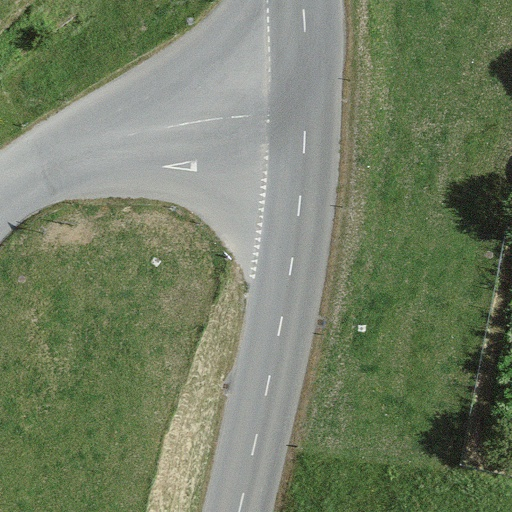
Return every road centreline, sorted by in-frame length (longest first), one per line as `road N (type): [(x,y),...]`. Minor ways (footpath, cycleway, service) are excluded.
road 1 (unclassified): [(238,511),(290,283),(311,110)]
road 2 (unclassified): [(311,110),(128,123),(45,159),(0,205)]
